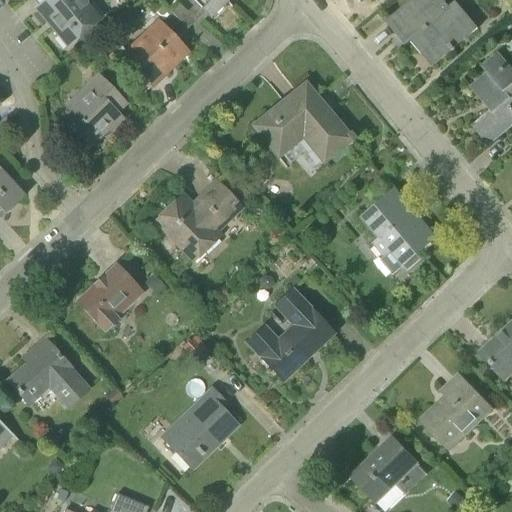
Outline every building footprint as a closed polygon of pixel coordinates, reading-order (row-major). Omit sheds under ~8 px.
[(95,5),(89,0),(47,0),(44,3),(55,16),(59,13),(64,19),(52,29),(67,47),(98,22),(89,11),(95,5)] [(177,3),(168,11),(187,30),(205,12),(211,18),(228,2),(227,1),(227,0),(193,0),(197,3),(187,13),(177,3)] [(413,0),(386,23),(396,35),(397,36),(402,32),(432,68),(467,40),(444,12),(449,8),(441,0),(413,0)] [(126,56),(152,86),(180,60),(174,54),(181,47),(158,23),(126,56)] [(112,65),(118,59),(111,53),(106,59),(112,65)] [(489,146),(511,126),(511,77),(504,69),(507,66),(496,54),(481,67),(486,74),(471,88),(491,111),(473,126),(489,146)] [(104,124),(125,104),(99,77),(88,86),(93,91),(70,113),(76,118),(68,126),(89,147),(108,129),(104,124)] [(305,85),(284,102),(252,127),(277,156),(300,137),(323,164),(350,143),(354,147),(358,141),(351,132),(347,136),(305,85)] [(0,219),(1,218),(24,197),(0,171),(0,219)] [(219,233),(242,212),(216,185),(205,196),(206,197),(191,212),(181,201),(182,200),(181,199),(156,224),(194,263),(222,236),(219,233)] [(382,237),(380,239),(373,245),(384,258),(391,253),(406,271),(419,260),(416,255),(434,239),(395,192),(365,217),(382,237)] [(117,319),(143,295),(115,266),(75,304),(104,334),(119,321),(117,319)] [(144,283),(156,297),(167,288),(155,274),(144,283)] [(317,350),(333,335),(291,290),(272,307),(290,327),(276,340),(264,326),(246,343),(283,382),(306,361),(308,363),(319,352),(317,350)] [(209,337),(213,326),(203,322),(199,333),(209,337)] [(511,373),(511,325),(482,354),(505,380),(511,373)] [(192,339),(182,348),(195,362),(205,353),(192,339)] [(69,364),(45,340),(23,360),(27,365),(8,382),(28,407),(49,389),(69,409),(89,391),(65,368),(69,364)] [(440,408),(438,406),(422,422),(451,451),(492,411),(458,376),(441,392),(449,400),(440,408)] [(112,387),(103,396),(113,407),(122,398),(112,387)] [(162,443),(168,448),(192,471),(238,426),(218,408),(223,402),(212,391),(182,422),(162,443)] [(0,447),(13,434),(0,422),(0,447)] [(381,451),(352,478),(376,503),(394,485),(406,496),(427,475),(395,442),(383,454),(381,451)] [(47,470),(56,478),(65,467),(56,460),(47,470)] [(74,491),(66,488),(62,499),(69,503),(74,491)] [(447,503),(458,511),(464,502),(453,494),(447,503)] [(142,511),(145,508),(148,509),(148,508),(117,495),(109,511),(62,511),(61,511),(142,511)]
